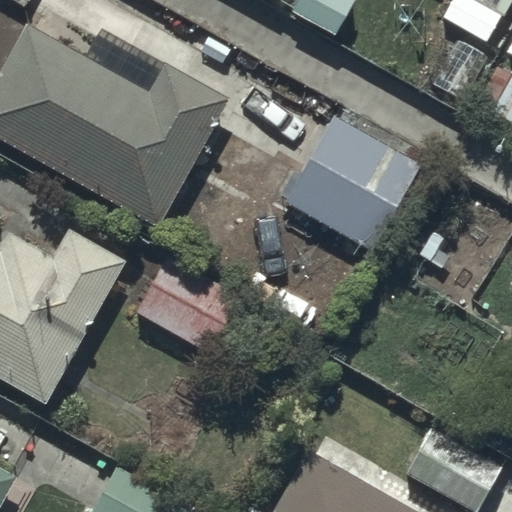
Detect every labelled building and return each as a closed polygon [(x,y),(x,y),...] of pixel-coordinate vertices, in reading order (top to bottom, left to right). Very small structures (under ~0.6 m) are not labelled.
[(295,0),(292,7),(335,29),(349,0),(295,0)] [(448,0),(442,12),(488,39),(511,0),(448,0)] [(149,85),(30,20),(0,74),(0,132),(157,218),(227,90),(165,56),(149,85)] [(511,118),(511,39),(507,49),(511,51),(511,65),(490,107),(511,118)] [(420,159),(334,111),(285,198),(371,247),(420,159)] [(125,252),(68,222),(53,251),(8,227),(0,243),(0,371),(48,397),(125,252)] [(240,290),(169,250),(137,306),(208,346),(240,290)] [(432,418),(404,468),(473,509),(503,460),(432,418)] [(428,511),(308,445),(270,511),(428,511)] [(205,511),(207,509),(113,459),(85,511),(205,511)] [(0,492),(13,470),(0,462),(0,492)]
